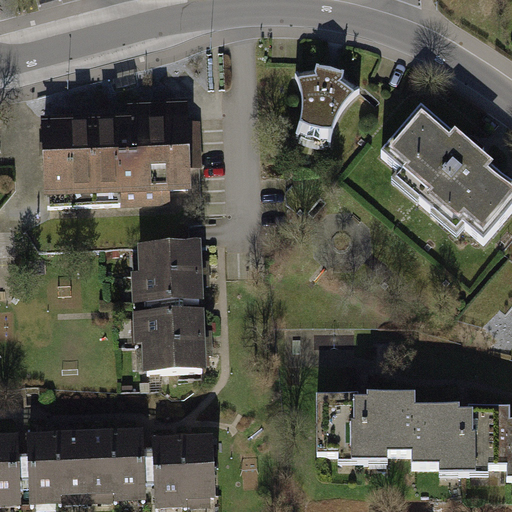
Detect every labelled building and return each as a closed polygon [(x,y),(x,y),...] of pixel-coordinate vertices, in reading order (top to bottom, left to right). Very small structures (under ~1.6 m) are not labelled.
[(35,0),(39,9),(61,3),(59,0),(35,0)] [(299,119),(294,136),(304,141),(319,145),(330,145),(331,128),(336,114),(346,102),(359,91),(342,79),(344,75),(315,67),(313,74),(294,76),(299,92),(300,108),(299,119)] [(115,89),(137,82),(134,70),(111,76),(115,89)] [(126,115),(38,119),(42,198),(45,198),(46,208),(120,205),(120,209),(171,206),(170,195),(192,194),(191,172),(204,171),(202,122),(187,123),(186,100),(126,103),(126,115)] [(511,207),(511,186),(419,106),(378,153),(398,170),(390,181),(456,237),(464,228),(481,243),(511,207)] [(198,243),(135,246),(136,275),(129,276),(130,306),(157,305),(158,313),(129,314),(131,349),(139,349),(140,377),(205,374),(202,311),(181,312),(181,304),(201,303),(198,243)] [(411,396),(313,396),(313,458),(335,458),(335,465),(385,465),(385,455),(409,455),(410,468),(436,468),(436,478),(488,477),(488,469),(505,469),(505,481),(511,480),(511,422),(509,422),(509,409),(412,409),(411,396)] [(157,511),(212,509),(212,501),(217,500),(215,436),(153,438),(154,449),(145,450),(144,430),(84,432),(87,504),(147,502),(146,486),(156,485),(157,511)] [(19,435),(0,435),(0,507),(22,507),(21,491),(30,491),(30,506),(87,504),(84,432),(28,435),(29,456),(19,456),(19,435)]
